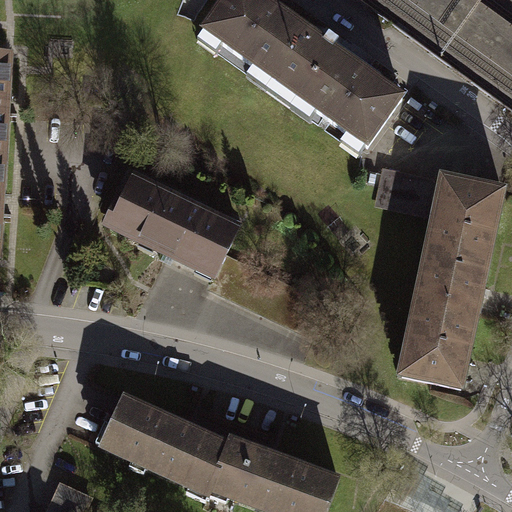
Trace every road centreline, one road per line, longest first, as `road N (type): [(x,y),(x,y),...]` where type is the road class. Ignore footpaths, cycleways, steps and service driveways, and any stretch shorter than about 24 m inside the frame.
road 1 (residential): [(477,470),(352,408),(93,340)]
road 2 (residential): [(323,0),(511,136)]
road 3 (residential): [(93,340),(18,511)]
